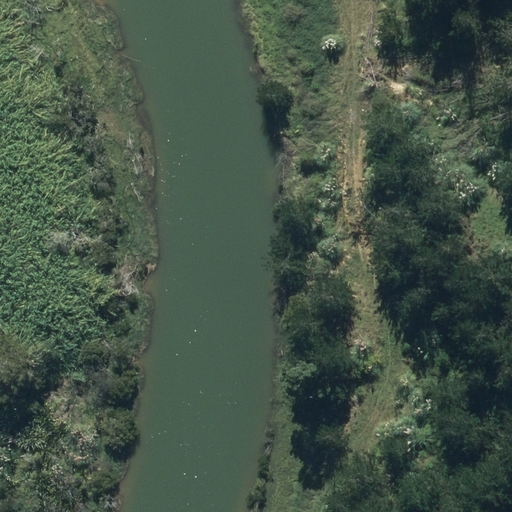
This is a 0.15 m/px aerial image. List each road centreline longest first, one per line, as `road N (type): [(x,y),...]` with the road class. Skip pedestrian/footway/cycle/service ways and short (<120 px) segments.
road 1 (track): [(352,0),(360,41),(351,139),(358,232),(391,309),(389,364),(338,511)]
road 2 (track): [(360,41),(511,176)]
